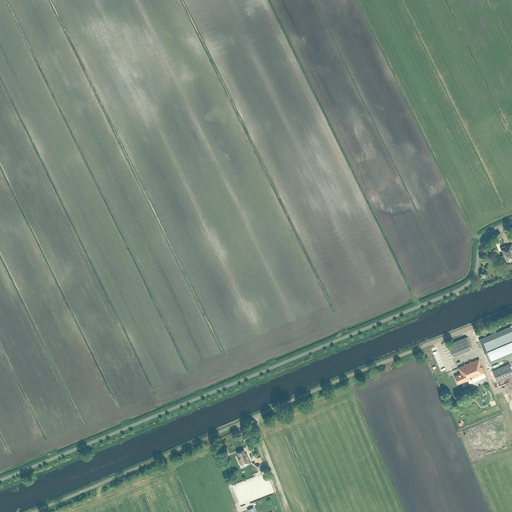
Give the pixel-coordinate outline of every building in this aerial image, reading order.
[(500,255),(502,260),(503,261),(504,262),(506,262),(507,261),(506,260),(511,258),(511,259),(511,258),(511,248),(511,245),(502,249),(503,253),(500,255)] [(511,326),(480,341),(489,364),(511,354),(511,326)] [(467,337),(448,344),(453,357),(472,349),(467,337)] [(454,376),(455,377),(482,366),(479,359),(458,367),(461,373),(454,376)] [(488,372),(493,383),(511,375),(511,370),(509,364),(488,372)] [(485,373),(482,366),(455,377),(458,383),(464,381),(464,382),(485,373)] [(243,449),(237,452),(238,456),(238,457),(241,464),(245,462),(246,464),(250,463),(247,455),(246,455),(243,449)]
